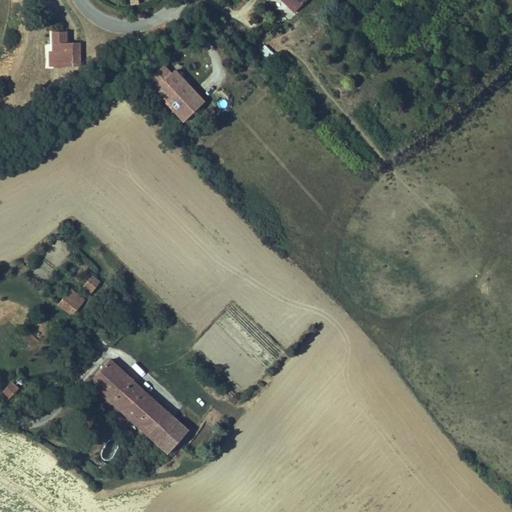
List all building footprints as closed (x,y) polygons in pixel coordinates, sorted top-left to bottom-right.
[(85,50),(70,49),(70,39),(58,39),(58,58),(58,74),(86,73),(85,50)] [(162,84),(188,105),(204,84),(177,64),(162,84)] [(214,92),(204,84),(188,105),(199,112),(214,92)] [(88,281),(98,291),(108,281),(98,271),(88,281)] [(74,313),(90,297),(76,282),(60,299),(74,313)] [(150,429),(168,411),(113,360),(94,378),(150,429)] [(13,381),(1,392),(8,400),(20,390),(13,381)] [(186,430),(168,411),(150,429),(169,447),(186,430)]
